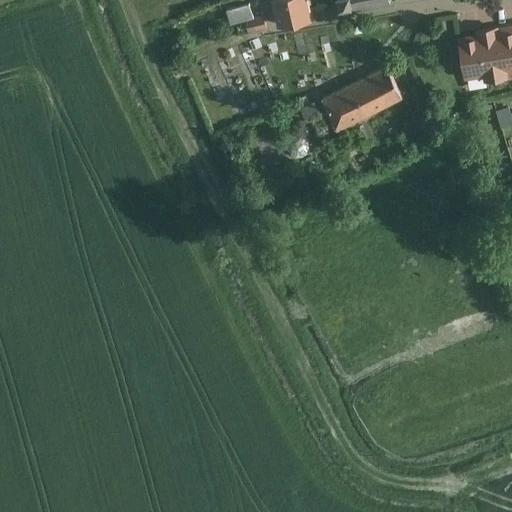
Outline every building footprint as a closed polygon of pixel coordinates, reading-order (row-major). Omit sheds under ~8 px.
[(250,0),(247,0),(222,9),(228,25),(256,16),(250,0)] [(274,0),(280,22),(311,16),(307,0),(274,0)] [(184,19),(169,23),(173,38),(188,34),(184,19)] [(479,33),(460,36),(467,73),(485,71),(486,77),(506,73),(506,72),(511,70),(511,23),(496,26),(496,25),(478,28),(479,33)] [(408,97),(391,63),(322,98),(339,132),(408,97)]
